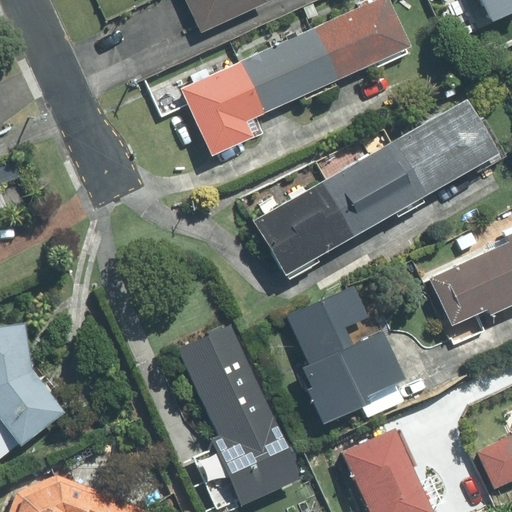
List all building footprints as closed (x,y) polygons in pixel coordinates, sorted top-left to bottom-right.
[(382,0),(379,0),(171,94),(200,159),(263,131),(257,116),(405,49),(382,0)] [(256,0),(176,0),(192,33),(258,4),(256,0)] [(481,0),(487,10),(506,0),(481,0)] [(487,157),(454,98),(240,220),(273,279),(487,157)] [(511,302),(511,234),(418,278),(444,333),(511,302)] [(324,298),(278,318),(303,374),(291,379),(317,437),(407,397),(379,336),(347,350),(324,298)] [(23,326),(0,328),(0,419),(18,437),(52,403),(29,381),(23,326)] [(233,330),(171,358),(233,496),(295,469),(233,330)] [(416,511),(383,435),(331,458),(354,511),(416,511)] [(511,478),(511,435),(468,455),(485,490),(511,478)] [(14,511),(13,511),(119,511),(91,504),(88,487),(63,476),(48,481),(32,481),(21,487),(12,500),(14,511)]
